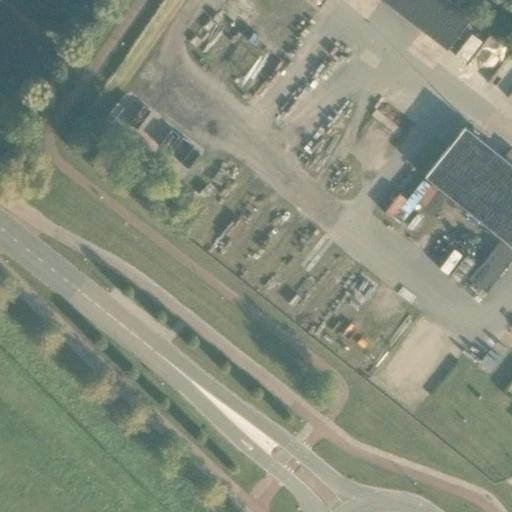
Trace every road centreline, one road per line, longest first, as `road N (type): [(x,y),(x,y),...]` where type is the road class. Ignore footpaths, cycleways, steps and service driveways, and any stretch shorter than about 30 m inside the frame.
road 1 (secondary): [(370,506),(189,370),(160,357)]
road 2 (secondary): [(160,357),(312,511)]
road 3 (secondary): [(160,357),(0,229)]
